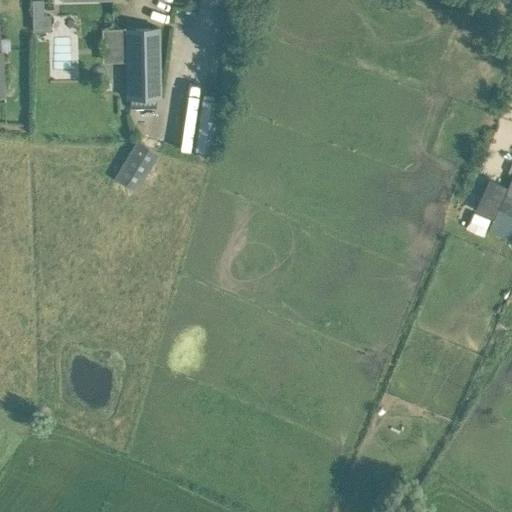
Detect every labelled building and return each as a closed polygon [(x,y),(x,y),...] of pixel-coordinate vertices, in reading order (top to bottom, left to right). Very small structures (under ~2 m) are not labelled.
[(43,17),(42,0),(31,0),(32,30),(49,30),(48,17),(43,17)] [(159,27),(126,28),(126,61),(127,97),(129,97),(154,97),(156,97),(160,97),(159,27)] [(210,43),(206,97),(220,98),(224,44),(210,43)] [(139,161),(125,184),(136,191),(159,153),(136,140),(132,146),(127,155),(139,161)] [(511,237),(511,184),(501,209),(502,209),(493,229),(511,237)]
